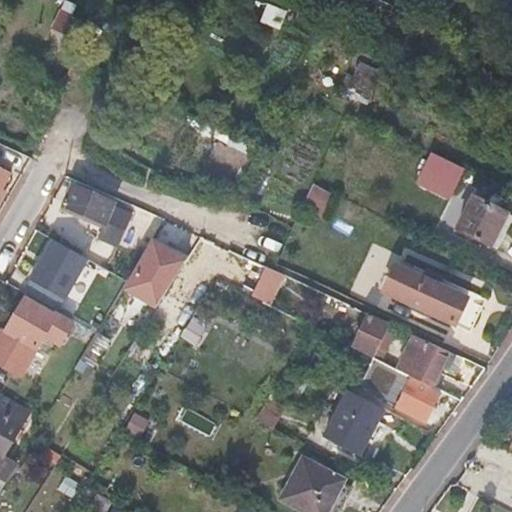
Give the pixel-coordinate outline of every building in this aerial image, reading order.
[(63,0),(53,30),(85,42),(92,23),(74,17),(79,5),(65,0),(63,0)] [(430,155),(416,187),(450,202),(464,170),(430,155)] [(0,189),(9,173),(0,167),(0,189)] [(301,206),(321,217),(333,195),(313,185),(301,206)] [(75,186),(67,205),(108,225),(103,235),(122,243),(134,215),(115,207),(117,204),(75,186)] [(492,245),(508,212),(476,196),(460,229),(492,245)] [(108,225),(67,205),(65,211),(95,223),(92,230),(103,235),(108,225)] [(155,244),(129,290),(129,291),(158,306),(158,305),(168,289),(159,285),(175,254),(155,244)] [(456,322),(468,296),(398,263),(385,290),(456,322)] [(282,273),(268,267),(252,294),(265,301),(282,273)] [(3,328),(0,332),(0,364),(20,376),(45,334),(60,343),(74,319),(70,317),(58,311),(57,310),(55,314),(25,297),(6,330),(3,328)] [(391,324),(369,314),(354,346),(375,357),(391,324)] [(189,321),(180,339),(197,347),(206,330),(189,321)] [(97,333),(81,359),(95,367),(111,341),(97,333)] [(456,354),(429,342),(412,376),(415,377),(434,387),(444,366),(450,368),(456,354)] [(362,368),(351,390),(354,392),(376,403),(395,367),(379,359),(370,373),(362,368)] [(434,387),(415,377),(400,406),(429,420),(443,391),(434,387)] [(0,461),(32,409),(0,390),(0,461)] [(376,403),(354,392),(334,432),(363,447),(384,407),(376,403)] [(268,401),(255,422),(273,432),(285,411),(268,401)] [(134,415),(126,433),(142,440),(151,422),(134,415)] [(31,453),(22,468),(37,476),(46,461),(31,453)] [(308,511),(327,511),(344,480),(305,459),(284,499),(308,511)] [(74,500),(80,484),(64,478),(58,493),(74,500)] [(109,511),(115,501),(86,485),(76,502),(93,511),(109,511)]
